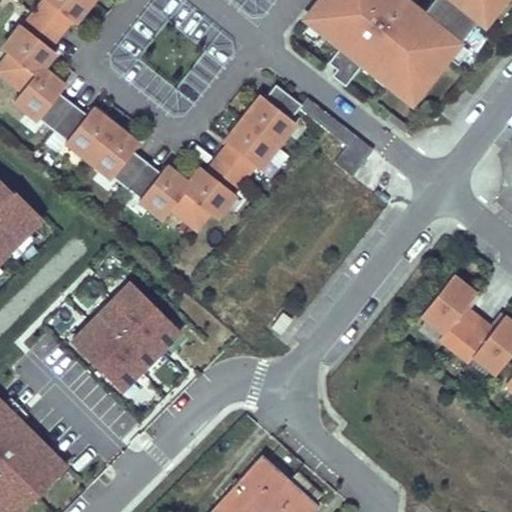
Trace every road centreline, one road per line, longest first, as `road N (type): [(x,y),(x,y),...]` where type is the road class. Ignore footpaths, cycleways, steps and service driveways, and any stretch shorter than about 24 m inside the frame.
road 1 (residential): [(209,0),(442,189)]
road 2 (residential): [(101,511),(215,389),(302,377)]
road 3 (residential): [(302,377),(312,340),(442,189)]
road 4 (residential): [(412,499),(316,417),(302,377)]
